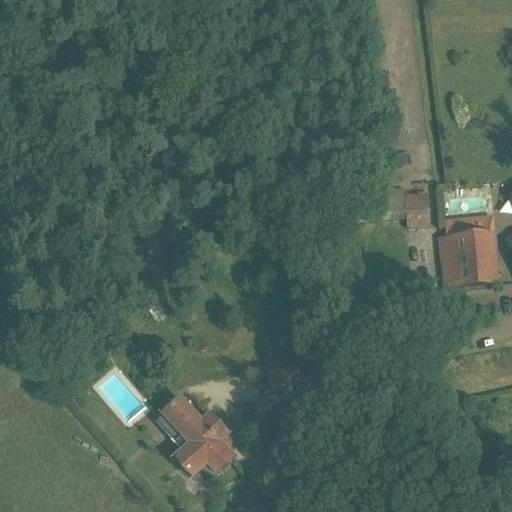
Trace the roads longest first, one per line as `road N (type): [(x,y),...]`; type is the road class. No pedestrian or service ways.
road 1 (residential): [(324,388),(326,369),(511,330)]
road 2 (residential): [(305,464),(278,456),(255,420),(277,396),(324,388)]
